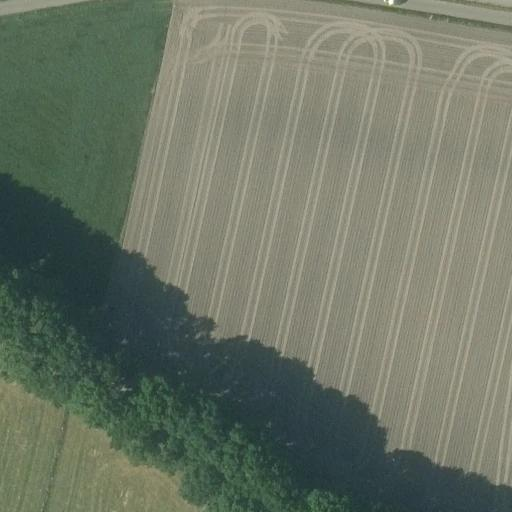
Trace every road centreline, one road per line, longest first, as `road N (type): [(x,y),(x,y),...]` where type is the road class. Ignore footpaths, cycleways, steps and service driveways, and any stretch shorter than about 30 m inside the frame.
road 1 (unclassified): [(322,511),(0,289)]
road 2 (unclassified): [(360,0),(511,24)]
